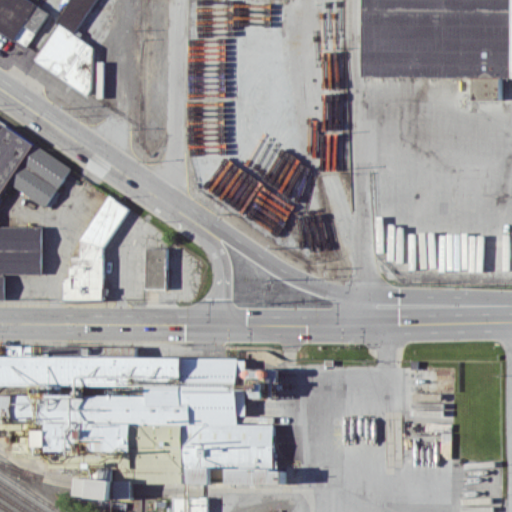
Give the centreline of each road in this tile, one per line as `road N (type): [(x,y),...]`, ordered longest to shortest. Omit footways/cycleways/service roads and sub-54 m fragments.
road 1 (secondary): [(0,321),(511,320)]
road 2 (tertiary): [(372,320),(175,205)]
road 3 (tertiary): [(0,86),(175,205)]
road 4 (tertiary): [(175,205),(221,259),(220,320)]
